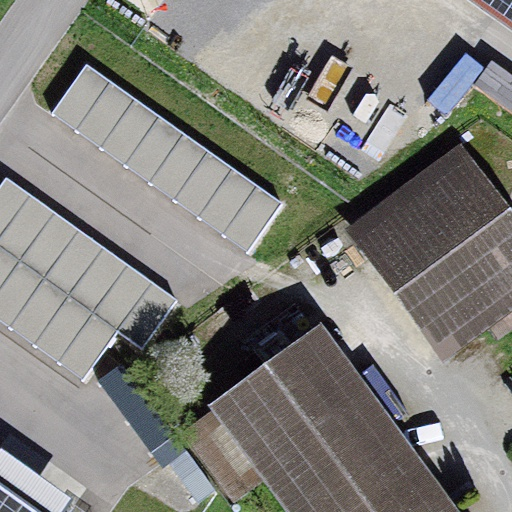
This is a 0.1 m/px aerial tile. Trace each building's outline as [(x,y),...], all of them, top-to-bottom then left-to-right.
[(280,207),(86,67),(53,114),(246,253),(280,207)] [(441,189),(367,241),(437,339),(444,334),(455,350),(501,318),(509,329),(511,326),(511,228),(469,168),(464,172),(454,158),(431,175),(441,189)] [(178,303),(6,179),(0,186),(0,323),(83,382),(119,333),(143,351),(178,303)] [(446,511),(319,340),(222,411),(296,511),(446,511)] [(0,511),(17,511),(0,499),(0,511)]
